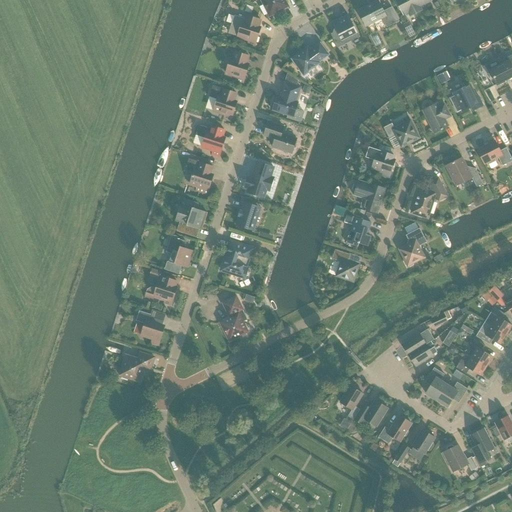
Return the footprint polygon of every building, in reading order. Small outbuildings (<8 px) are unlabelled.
[(261,0),(270,16),(288,7),(284,0),(261,0)] [(396,0),(404,14),(409,11),(411,15),(421,10),(419,6),(430,0),(429,0),(396,0)] [(392,7),(390,8),(384,11),(379,1),(358,11),(366,26),(382,18),(387,27),(390,26),(392,31),(400,27),(397,22),(399,21),(392,7)] [(331,34),(338,48),(359,37),(348,14),(347,14),(348,16),(333,23),(333,22),(332,22),(336,29),(335,32),(331,34)] [(261,20),(246,15),(245,18),(235,15),(232,25),(240,28),(238,36),(249,40),(247,45),(255,47),(260,31),(258,30),(261,20)] [(416,15),(407,19),(410,26),(420,22),(416,15)] [(314,49),(311,52),(308,47),(292,59),(300,70),(300,71),(304,76),(309,72),(309,71),(320,63),(319,62),(329,55),(320,44),(314,49)] [(233,63),(229,62),(226,73),(237,77),(235,82),(243,84),(248,68),(245,67),(249,56),(236,52),(233,63)] [(491,73),(497,85),(510,79),(510,80),(511,79),(511,55),(508,58),(509,61),(500,65),(498,59),(483,67),(487,74),(491,73)] [(284,69),(272,66),(269,78),(280,81),(284,69)] [(442,88),(452,83),(446,71),(436,76),(442,88)] [(282,94),(283,94),(282,97),(278,95),(273,111),(288,116),(288,118),(287,118),(301,123),(302,123),(300,122),(304,112),(296,110),(299,102),(296,102),(301,88),(298,86),(299,81),(288,74),(282,94)] [(483,106),(477,95),(475,96),(470,85),(453,93),(455,96),(451,99),(458,113),(462,111),(463,112),(471,107),(473,111),(483,106)] [(210,97),(217,99),(214,110),(225,114),(223,119),(231,122),(236,105),(233,104),(237,93),(213,86),(210,97)] [(303,92),(310,94),(312,88),(305,86),(303,92)] [(492,86),(484,90),(489,101),(497,98),(492,86)] [(423,111),(435,134),(443,129),(449,126),(445,119),(450,116),(444,105),(439,108),(437,104),(423,111)] [(394,128),(392,124),(384,128),(390,139),(396,136),(402,147),(420,138),(411,120),(394,128)] [(264,135),(276,139),(273,148),(292,154),(297,139),(282,134),(284,127),(269,122),(264,135)] [(219,158),(225,141),(221,140),(225,130),(212,126),(211,129),(199,125),(196,135),(205,138),(202,146),(213,150),(212,155),(219,158)] [(448,127),(451,136),(457,133),(453,125),(448,127)] [(511,161),(511,158),(507,148),(500,151),(495,141),(477,150),(484,164),(488,162),(489,163),(490,164),(495,161),(495,160),(495,159),(498,157),(503,166),(511,161)] [(395,163),(392,162),(394,156),(369,147),(366,157),(375,160),(372,168),(383,172),(381,177),(389,180),(395,163)] [(446,166),(456,186),(472,178),(477,187),(483,184),(476,169),(469,172),(462,158),(446,166)] [(186,170),(194,173),(190,183),(198,186),(196,191),(207,195),(213,178),(210,177),(213,167),(190,159),(186,170)] [(274,179),(270,177),(274,167),(258,162),(252,179),(248,178),(245,187),(249,189),(248,193),(264,198),(266,189),(270,191),(274,179)] [(439,200),(439,201),(448,196),(438,179),(430,183),(432,187),(431,192),(420,188),(419,190),(418,191),(417,194),(417,195),(414,206),(413,207),(412,210),(412,211),(412,213),(421,216),(421,217),(429,219),(430,214),(429,214),(435,196),(438,195),(440,200),(439,200)] [(354,196),(367,200),(364,209),(364,208),(363,209),(378,214),(382,202),(381,202),(386,189),(371,184),(359,180),(354,196)] [(197,210),(199,204),(194,202),(195,202),(184,199),(177,222),(180,223),(177,230),(177,231),(197,238),(197,237),(196,237),(199,229),(201,230),(201,229),(200,229),(205,213),(206,214),(206,213),(197,210)] [(244,202),(241,211),(240,211),(239,216),(240,216),(237,225),(254,231),(261,208),(244,202)] [(335,211),(344,214),(346,208),(337,205),(335,211)] [(371,236),(366,235),(368,230),(370,223),(371,223),(347,215),(344,222),(353,225),(351,230),(350,230),(350,231),(351,231),(347,243),(346,242),(346,243),(358,247),(359,243),(368,246),(369,246),(368,245),(371,236)] [(406,235),(409,242),(408,245),(400,249),(406,261),(405,262),(408,267),(413,264),(412,263),(424,257),(419,246),(427,242),(420,228),(406,235)] [(244,242),(245,237),(233,234),(232,239),(244,242)] [(186,249),(185,246),(186,242),(172,237),(167,252),(171,253),(172,256),(171,261),(168,263),(166,269),(165,269),(164,270),(180,275),(181,274),(180,273),(182,266),(189,268),(189,267),(187,267),(192,251),(194,252),(194,251),(186,249)] [(247,264),(249,265),(254,248),(231,241),(227,253),(226,253),(224,258),(225,258),(223,265),(223,266),(222,267),(221,269),(222,270),(223,272),(224,272),(226,272),(243,278),(247,264)] [(359,265),(348,261),(350,255),(335,250),(333,259),(341,262),(337,276),(353,281),(359,265)] [(333,275),(336,261),(331,260),(328,274),(333,275)] [(150,276),(159,279),(161,272),(153,269),(150,276)] [(160,285),(158,284),(156,288),(152,287),(147,289),(144,299),(152,301),(154,296),(165,299),(164,305),(171,307),(177,290),(174,290),(177,281),(163,276),(160,285)] [(488,292),(497,301),(503,295),(494,286),(488,292)] [(483,296),(488,301),(493,297),(487,292),(483,296)] [(230,315),(229,319),(221,323),(230,341),(239,336),(240,336),(241,338),(247,335),(246,333),(248,332),(243,322),(248,320),(236,297),(224,303),(230,315)] [(460,307),(463,314),(468,312),(465,305),(460,307)] [(485,322),(491,325),(491,326),(506,335),(511,326),(511,325),(501,319),(504,314),(494,307),(485,322)] [(451,317),(448,309),(443,311),(444,315),(432,321),(435,327),(447,321),(447,319),(451,317)] [(164,321),(166,314),(153,310),(151,315),(140,311),(136,321),(145,323),(141,334),(153,338),(151,343),(159,346),(164,329),(162,328),(164,321)] [(501,345),(506,335),(491,326),(491,325),(485,322),(476,336),(486,343),(489,338),(501,345)] [(426,345),(435,339),(428,329),(420,334),(402,345),(409,356),(426,345)] [(457,334),(462,336),(459,341),(465,344),(469,335),(459,330),(457,334)] [(451,331),(443,343),(449,347),(456,335),(451,331)] [(470,346),(475,352),(471,357),(487,366),(493,357),(482,350),(485,345),(475,338),(470,346)] [(430,350),(426,345),(409,356),(416,366),(433,355),(437,352),(434,347),(430,350)] [(141,353),(139,359),(126,355),(120,375),(140,382),(144,369),(150,371),(155,357),(141,353)] [(487,366),(471,357),(468,362),(461,360),(456,368),(467,374),(470,369),(481,376),(487,366)] [(447,384),(441,380),(445,374),(434,368),(427,379),(433,383),(426,394),(437,401),(447,384)] [(457,382),(453,388),(447,384),(437,401),(448,408),(455,396),(461,400),(468,389),(457,382)] [(340,426),(347,430),(354,420),(360,409),(355,406),(362,394),(363,394),(351,386),(340,403),(352,410),(346,419),(345,418),(340,426)] [(375,401),(376,401),(371,409),(365,405),(355,420),(362,424),(365,419),(376,427),(377,426),(376,426),(382,417),(383,417),(386,413),(385,412),(387,408),(388,409),(388,408),(376,400),(375,401)] [(391,430),(385,427),(379,437),(389,444),(393,437),(400,441),(403,436),(404,436),(406,436),(408,432),(408,430),(407,430),(411,423),(400,416),(391,430)] [(511,424),(508,416),(496,422),(505,440),(511,436),(511,424)] [(474,453),(481,467),(487,464),(485,461),(490,458),(486,452),(493,448),(483,429),(471,435),(479,450),(474,453)] [(434,438),(435,438),(423,430),(422,430),(423,431),(413,446),(412,446),(413,447),(408,454),(420,461),(424,454),(425,454),(425,453),(427,450),(428,451),(431,450),(434,446),(433,443),(432,442),(434,438)] [(393,463),(398,467),(401,463),(410,449),(404,445),(395,459),(393,463)] [(454,447),(454,446),(451,445),(448,447),(447,449),(447,450),(443,453),(445,452),(449,460),(448,461),(453,472),(468,464),(471,471),(478,468),(472,457),(466,460),(464,455),(464,456),(463,453),(462,454),(457,446),(459,445),(458,445),(454,447)] [(470,477),(473,482),(480,477),(476,472),(470,477)]
